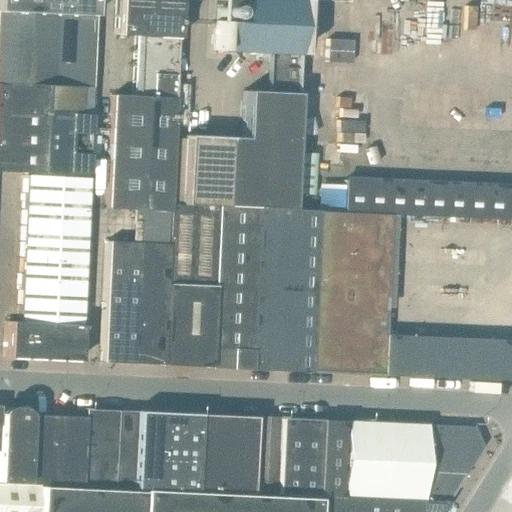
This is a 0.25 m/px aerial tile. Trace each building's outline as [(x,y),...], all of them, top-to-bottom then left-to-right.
[(90,15),(91,0),(0,0),(0,83),(10,84),(49,86),(53,14),(90,15)] [(174,1),(158,0),(114,0),(113,36),(134,37),(131,97),(110,96),(104,209),(164,212),(174,1)] [(216,0),(215,21),(214,51),(294,54),(296,0),(216,0)] [(86,88),(88,51),(90,15),(53,14),(49,86),(86,88)] [(0,171),(6,172),(10,84),(0,83),(0,171)] [(86,88),(49,86),(10,84),(6,172),(23,173),(80,176),(82,176),(86,88)] [(182,137),(179,205),(215,207),(264,209),(288,210),(294,93),(242,91),(240,140),(224,139),(182,137)] [(404,140),(463,142),(464,116),(470,116),(471,93),(405,91),(404,140)] [(291,194),(311,195),(314,154),(294,153),(291,194)] [(21,177),(20,210),(81,213),(82,181),(80,181),(80,176),(23,173),(23,178),(21,177)] [(511,188),(342,181),(342,185),(341,213),(386,215),(511,220),(511,188)] [(323,184),(322,212),(341,213),(342,185),(323,184)] [(215,207),(179,205),(166,205),(164,244),(159,365),(206,367),(215,207)] [(256,370),(264,209),(215,207),(206,367),(256,370)] [(307,372),(315,212),(316,211),(288,210),(264,209),(256,370),(307,372)] [(20,210),(19,226),(80,229),(81,213),(20,210)] [(386,215),(341,213),(322,212),(315,212),(307,372),(379,375),(381,335),(386,215)] [(19,226),(18,242),(79,245),(80,229),(19,226)] [(18,242),(18,258),(79,261),(79,245),(18,242)] [(104,242),(98,362),(129,364),(134,243),(104,242)] [(134,243),(129,364),(159,365),(164,244),(134,243)] [(18,258),(16,282),(78,285),(79,261),(18,258)] [(14,322),(40,323),(76,325),(78,285),(16,282),(14,322)] [(40,323),(14,322),(4,322),(2,358),(38,360),(40,323)] [(76,325),(40,323),(38,360),(74,362),(76,325)] [(511,341),(381,335),(379,375),(511,381),(511,341)] [(0,482),(18,484),(22,415),(23,415),(21,412),(19,410),(16,408),(12,407),(9,407),(6,407),(2,408),(0,408),(0,482)] [(80,410),(80,417),(76,486),(108,488),(111,433),(112,411),(80,410)] [(131,433),(132,412),(112,411),(111,433),(108,488),(128,489),(131,433)] [(151,433),(152,413),(132,412),(131,433),(128,489),(148,490),(151,433)] [(148,490),(156,490),(189,491),(190,462),(192,433),(192,415),(152,413),(151,433),(148,490)] [(18,484),(47,485),(52,416),(23,415),(22,415),(18,484)] [(249,418),(248,418),(192,415),(192,433),(190,462),(189,491),(245,493),(249,418)] [(76,486),(80,417),(52,416),(47,485),(76,486)] [(249,418),(245,493),(272,494),(276,419),(249,418)] [(312,496),(317,421),(276,419),(272,494),(312,496)] [(340,433),(341,422),(317,421),(312,496),(313,496),(337,497),(340,433)] [(378,499),(382,423),(341,422),(340,433),(337,497),(378,499)] [(378,499),(444,502),(479,446),(472,433),(470,427),(382,423),(378,499)] [(310,511),(311,498),(0,484),(0,511),(310,511)] [(437,511),(444,502),(378,499),(337,497),(313,496),(312,511),(437,511)]
